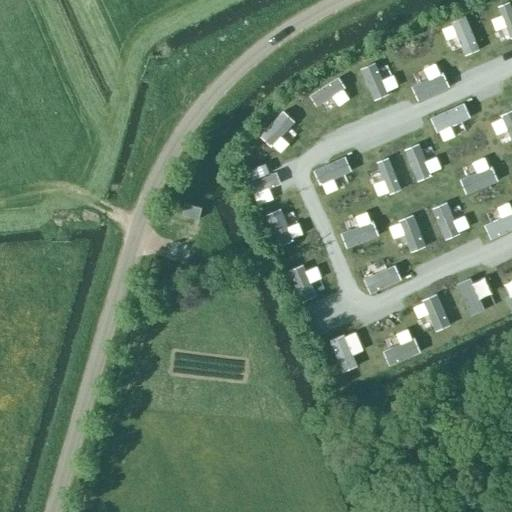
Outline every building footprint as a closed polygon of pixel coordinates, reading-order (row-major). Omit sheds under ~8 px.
[(511,10),(508,0),(507,0),(497,4),(509,37),(511,36),(511,10)] [(464,13),(449,19),(464,54),(478,48),(464,13)] [(432,26),(436,40),(453,34),(448,20),(432,26)] [(427,35),(415,39),(426,72),(438,68),(427,35)] [(388,48),(376,54),(390,86),(403,80),(388,48)] [(460,60),(448,68),(455,81),(468,73),(460,60)] [(340,69),(354,104),(367,99),(354,64),(340,69)] [(442,70),(410,84),(417,99),(448,85),(442,70)] [(328,94),(341,91),(338,77),(324,81),(328,94)] [(316,80),(301,89),(319,122),(334,114),(316,80)] [(360,107),(363,113),(373,109),(376,116),(390,109),(384,96),(360,107)] [(495,98),(482,104),(497,140),(510,135),(495,98)] [(288,146),(299,141),(286,108),(275,113),(288,146)] [(465,154),(477,149),(464,110),(451,114),(465,154)] [(429,168),(447,160),(430,125),(412,133),(429,168)] [(379,147),(393,190),(410,184),(396,142),(379,147)] [(340,162),(367,219),(386,210),(358,153),(340,162)] [(329,167),(322,170),(337,202),(344,199),(329,167)] [(511,167),(506,169),(511,187),(502,190),(509,214),(511,213),(511,167)] [(322,173),(310,178),(326,212),(337,206),(322,173)] [(458,184),(474,227),(489,222),(473,178),(458,184)] [(273,195),(287,235),(304,229),(290,189),(273,195)] [(184,203),(181,215),(198,219),(201,207),(184,203)] [(433,252),(447,248),(435,209),(422,213),(433,252)] [(365,229),(382,272),(403,263),(387,221),(365,229)] [(355,249),(345,253),(361,291),(371,287),(355,249)] [(344,255),(333,259),(345,288),(356,284),(344,255)] [(315,258),(302,264),(314,294),(327,289),(315,258)] [(300,262),(286,268),(301,308),(315,303),(300,262)] [(491,323),(511,313),(495,278),(474,288),(491,323)] [(448,333),(473,323),(460,289),(444,295),(451,313),(441,317),(448,333)] [(422,346),(437,340),(419,299),(404,305),(422,346)] [(388,365),(403,359),(385,320),(371,326),(388,365)] [(350,380),(363,373),(345,336),(332,342),(350,380)]
